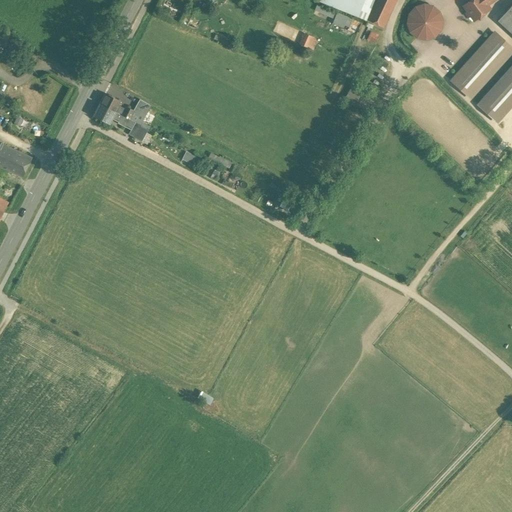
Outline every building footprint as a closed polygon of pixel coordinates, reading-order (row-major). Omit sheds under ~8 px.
[(464,0),(477,19),(496,6),(494,3),(497,0),(464,0)] [(318,4),(315,10),(334,18),(337,13),(318,4)] [(418,10),(411,15),(409,26),(411,34),(418,40),(427,40),(434,38),(443,31),(446,21),(442,14),(437,9),(426,6),(418,10)] [(511,6),(502,17),(511,26),(511,6)] [(454,78),(475,97),(511,56),(511,39),(500,28),(454,78)] [(376,43),(380,34),(371,30),(367,39),(376,43)] [(300,44),(309,48),(313,37),(305,34),(300,44)] [(502,121),(511,110),(511,66),(480,102),(502,121)] [(356,105),(364,90),(353,84),(345,99),(356,105)] [(121,101),(106,94),(101,104),(115,111),(118,105),(121,101)] [(140,99),(133,110),(129,119),(135,122),(141,125),(148,111),(151,105),(140,99)] [(115,111),(101,104),(95,115),(109,123),(112,118),(115,111)] [(125,109),(118,105),(115,111),(122,115),(125,109)] [(126,106),(125,109),(122,115),(129,119),(133,110),(126,106)] [(122,115),(115,111),(112,118),(118,122),(118,123),(131,130),(135,122),(129,119),(122,115)] [(141,125),(148,129),(156,115),(148,111),(141,125)] [(141,125),(135,122),(131,130),(128,134),(142,141),(146,132),(148,129),(141,125)] [(152,135),(146,132),(142,141),(147,145),(152,135)] [(0,166),(7,170),(17,150),(0,142),(0,166)] [(32,157),(17,150),(7,170),(22,177),(32,157)] [(200,160),(186,153),(183,159),(196,166),(200,160)] [(219,157),(211,153),(209,157),(229,168),(232,163),(220,156),(219,157)] [(9,202),(0,197),(0,208),(4,211),(9,202)] [(212,403),(214,395),(201,391),(198,398),(212,403)]
